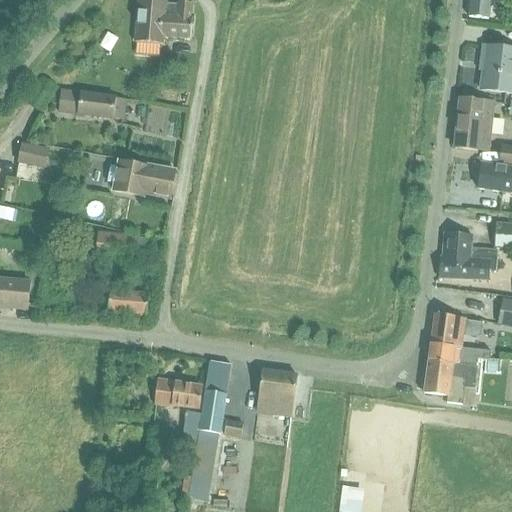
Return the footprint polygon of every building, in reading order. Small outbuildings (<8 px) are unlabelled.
[(140,0),(138,0),(135,43),(137,44),(136,56),(159,57),(160,45),(163,46),(164,38),(192,40),(194,18),(194,17),(192,17),(193,4),(184,4),(178,3),(178,7),(167,6),(167,2),(140,0)] [(471,0),(469,18),(473,19),(489,20),(490,10),(499,11),(506,12),(506,0),(471,0)] [(511,50),(483,47),(481,62),(485,63),(483,73),(481,91),(511,95),(511,50)] [(27,101),(27,102),(42,112),(43,111),(42,110),(56,90),(41,80),(28,101),(27,101)] [(123,121),(126,101),(62,92),(59,114),(123,121)] [(483,103),(460,101),(455,149),(488,153),(492,118),(482,117),(483,103)] [(49,151),(23,146),(19,164),(45,169),(49,151)] [(511,149),(502,148),(500,165),(511,165),(511,149)] [(111,167),(108,183),(116,185),(114,193),(142,198),(143,195),(170,200),(176,173),(174,173),(120,162),(119,169),(111,167)] [(511,169),(482,165),(478,190),(511,194),(511,169)] [(0,209),(0,221),(15,224),(17,213),(0,209)] [(511,225),(496,225),(494,249),(511,250),(511,225)] [(441,259),(439,279),(443,279),(489,281),(490,271),(496,272),(498,252),(472,250),(472,245),(473,238),(448,236),(443,235),(442,243),(441,259)] [(100,236),(98,258),(132,262),(133,250),(153,252),(153,242),(134,240),(134,239),(100,236)] [(0,280),(0,308),(27,311),(30,283),(0,280)] [(112,284),(108,316),(146,319),(149,296),(124,294),(124,295),(122,295),(123,285),(112,284)] [(511,302),(503,301),(498,325),(511,328),(511,302)] [(431,346),(429,362),(441,364),(476,368),(477,360),(490,362),(491,352),(455,348),(459,319),(438,316),(435,316),(431,346)] [(429,362),(424,394),(425,394),(448,397),(447,404),(463,406),(465,389),(475,390),(477,368),(476,368),(441,364),(429,362)] [(193,477),(189,499),(208,502),(211,480),(218,435),(220,435),(231,370),(231,366),(211,363),(210,366),(202,417),(198,446),(193,477)] [(263,376),(260,398),(275,400),(273,417),(291,419),(293,403),(294,403),(296,382),(297,377),(263,372),(263,376)] [(202,389),(158,382),(159,382),(156,405),(174,407),(200,410),(202,389)] [(198,446),(202,417),(188,415),(183,443),(198,446)] [(227,424),(225,436),(241,439),(243,426),(227,424)] [(185,477),(183,497),(189,498),(192,478),(185,477)] [(340,511),(339,511),(356,511),(359,490),(343,488),(340,511)] [(186,503),(185,511),(209,511),(209,503),(186,503)]
